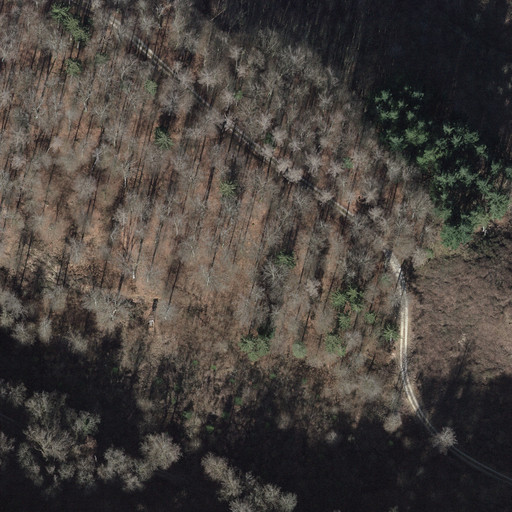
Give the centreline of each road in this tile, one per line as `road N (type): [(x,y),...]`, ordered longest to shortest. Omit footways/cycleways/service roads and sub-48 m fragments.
road 1 (track): [(511,476),(424,415),(399,358),(402,277),(367,231),(80,0)]
road 2 (track): [(256,511),(0,413)]
road 3 (track): [(198,485),(96,496),(22,493),(0,484)]
